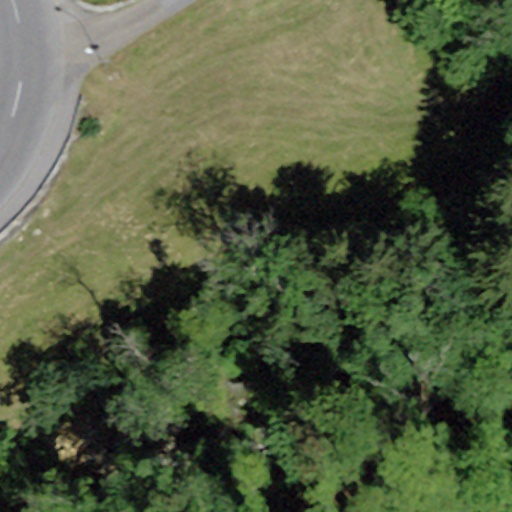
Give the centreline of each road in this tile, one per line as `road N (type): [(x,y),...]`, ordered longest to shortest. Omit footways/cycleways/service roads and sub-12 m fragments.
road 1 (residential): [(162,0),(28,47)]
road 2 (tertiary): [(0,163),(19,127),(28,47)]
